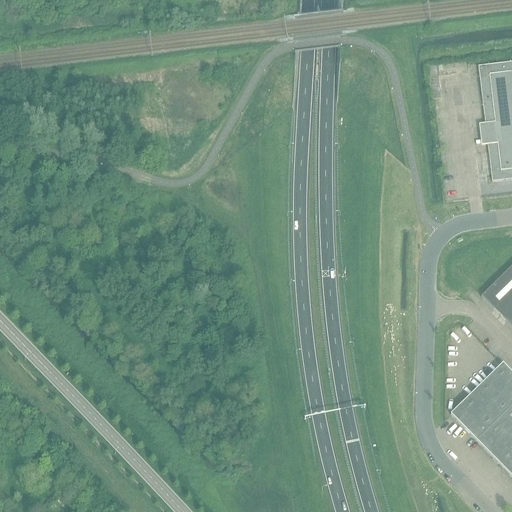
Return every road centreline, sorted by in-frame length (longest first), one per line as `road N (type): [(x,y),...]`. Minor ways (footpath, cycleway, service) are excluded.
road 1 (trunk): [(371,511),(338,368),(326,249),(331,0)]
road 2 (trunk): [(310,0),(300,271),(320,428),(342,511)]
road 3 (tertiary): [(184,511),(0,320)]
road 4 (residential): [(488,511),(426,435),(425,306)]
road 5 (residential): [(153,179),(0,146)]
road 6 (residential): [(425,306),(426,267),(440,237),(470,221),(511,216)]
